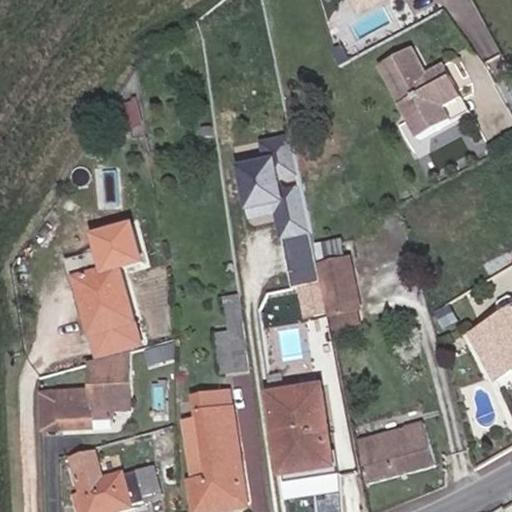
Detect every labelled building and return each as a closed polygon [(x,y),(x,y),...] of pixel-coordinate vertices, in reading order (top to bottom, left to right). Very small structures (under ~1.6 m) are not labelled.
[(415,136),(467,108),(442,60),(424,70),(417,56),(414,58),(407,45),(376,61),(415,136)] [(309,230),(287,137),(259,143),(264,163),(238,169),(247,209),(266,205),(275,210),(281,237),(309,230)] [(493,221),(506,214),(485,170),(471,176),(493,221)] [(467,275),(501,256),(485,225),(450,245),(467,275)] [(133,326),(116,272),(138,266),(126,230),(89,242),(95,259),(101,277),(72,286),(89,340),(133,326)] [(328,310),(352,305),(340,255),(316,261),(328,310)] [(101,277),(95,259),(63,270),(69,287),(72,286),(101,277)] [(235,320),(230,295),(215,298),(220,323),(235,320)] [(331,323),(355,317),(352,305),(328,310),(331,323)] [(511,314),(481,333),(505,375),(510,372),(511,371),(511,314)] [(245,370),(235,320),(220,323),(207,325),(217,375),(245,370)] [(140,348),(133,326),(89,340),(96,362),(124,353),(140,348)] [(161,352),(159,343),(140,349),(143,358),(161,352)] [(96,362),(88,365),(89,392),(55,394),(57,432),(90,431),(90,422),(108,422),(108,413),(127,412),(124,353),(96,362)] [(48,376),(49,391),(64,391),(63,376),(48,376)] [(205,511),(209,511),(251,502),(230,388),(199,395),(203,415),(210,414),(221,475),(199,479),(205,511)] [(335,389),(278,397),(289,483),(349,476),(335,389)] [(55,394),(37,396),(39,433),(57,432),(55,394)] [(199,479),(221,475),(210,414),(203,415),(187,418),(199,479)] [(434,422),(367,443),(377,487),(447,469),(434,422)] [(94,448),(70,455),(82,492),(88,511),(122,511),(135,508),(134,504),(148,499),(139,470),(126,474),(125,472),(105,479),(94,448)] [(149,500),(163,496),(152,465),(139,470),(148,499),(149,500)] [(79,511),(88,511),(82,492),(74,495),(79,511)]
